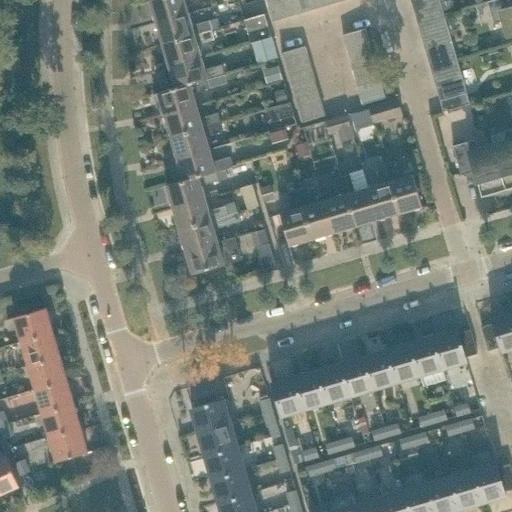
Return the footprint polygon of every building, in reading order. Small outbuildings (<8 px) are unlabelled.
[(150,0),(157,21),(189,12),(185,0),(150,0)] [(266,0),(272,20),(284,17),(279,0),(266,0)] [(279,0),(284,17),(295,13),(291,0),(279,0)] [(291,0),(295,13),(307,10),(304,0),(291,0)] [(304,0),(307,10),(318,7),(316,0),(304,0)] [(415,13),(442,5),(440,0),(415,0),(412,1),(415,13)] [(511,0),(490,0),(488,1),(494,22),(508,21),(511,34),(511,0)] [(446,18),(445,13),(442,5),(415,13),(419,26),(446,18)] [(210,20),(193,25),(189,12),(157,21),(163,43),(213,29),(210,20)] [(251,41),(260,39),(271,36),(265,13),(245,19),(251,41)] [(422,38),(450,30),(446,18),(419,26),(422,38)] [(346,46),(369,39),(366,27),(343,34),(346,46)] [(198,43),(215,38),(213,29),(163,43),(170,65),(202,56),(198,43)] [(426,50),(453,42),(450,30),(422,38),(426,50)] [(266,62),(278,59),(271,36),(260,39),(266,62)] [(350,57),(373,51),(369,39),(346,46),(350,57)] [(430,62),(457,54),(453,42),(426,50),(430,62)] [(285,64),(308,57),(305,45),(282,52),(285,64)] [(353,69),(376,62),(373,51),(350,57),(353,69)] [(460,67),(458,58),(457,54),(430,62),(433,74),(460,67)] [(223,64),(206,69),(202,56),(170,65),(176,87),(208,78),(209,79),(226,74),(223,64)] [(289,75),(311,68),(308,57),(285,64),(289,75)] [(356,80),(379,74),(376,62),(353,69),(356,80)] [(437,87),(464,79),(460,67),(433,74),(437,87)] [(292,87),(315,80),(311,68),(289,75),(292,87)] [(360,92),(383,85),(379,74),(356,80),(360,92)] [(211,87),(209,79),(208,78),(176,87),(159,92),(155,95),(158,106),(163,106),(165,114),(198,105),(194,92),(211,87)] [(440,99),(467,91),(464,79),(437,87),(440,99)] [(295,98),(318,91),(315,80),(292,87),(295,98)] [(363,103),(386,97),(383,85),(360,92),(363,103)] [(299,110),(322,103),(318,91),(295,98),(299,110)] [(444,111),(471,103),(467,91),(440,99),(444,111)] [(373,122),(403,113),(398,98),(369,108),(373,122)] [(275,121),(295,115),(291,101),(271,107),(275,121)] [(302,121),(325,115),(322,103),(299,110),(302,121)] [(218,112),(201,117),(198,105),(165,114),(172,136),(221,122),(218,112)] [(342,141),(354,137),(347,115),(326,121),(329,134),(339,131),(342,141)] [(277,122),(278,134),(294,133),(293,121),(277,122)] [(207,136),(224,131),(221,122),(172,136),(178,158),(210,149),(207,136)] [(511,128),(506,130),(507,144),(494,148),(508,194),(511,191),(511,128)] [(494,148),(482,151),(476,139),(454,145),(463,177),(464,176),(463,174),(474,171),(476,174),(482,196),(488,194),(508,194),(494,148)] [(231,156),(214,161),(210,149),(178,158),(184,179),(185,180),(217,170),(217,171),(234,166),(231,156)] [(413,174),(400,177),(394,160),(385,163),(400,212),(422,206),(413,174)] [(378,219),(400,212),(385,163),(376,166),(381,183),(369,187),(378,219)] [(219,180),(217,171),(217,170),(185,180),(184,179),(167,184),(174,207),(206,197),(202,185),(219,180)] [(369,187),(356,190),(351,173),(342,176),(356,225),(378,219),(369,187)] [(334,232),(356,225),(342,176),(332,178),(338,196),(325,199),(334,232)] [(325,199),(312,203),(307,186),(298,189),(313,238),(334,232),(325,199)] [(290,245),(313,238),(298,189),(289,191),(294,209),(281,212),(290,245)] [(227,205),(209,210),(206,197),(174,207),(180,229),(229,214),(227,205)] [(230,214),(239,211),(236,203),(227,205),(230,214)] [(215,228),(242,220),(239,211),(229,214),(180,229),(186,250),(219,241),(215,228)] [(259,245),(270,242),(267,229),(256,233),(259,245)] [(242,259),(239,249),(236,236),(219,241),(186,250),(193,273),(242,259)] [(22,341),(54,331),(47,307),(15,317),(22,341)] [(502,350),(511,347),(511,313),(493,319),(494,323),(501,346),(502,350)] [(489,350),(501,346),(494,323),(482,326),(489,350)] [(466,356),(460,333),(458,329),(435,336),(444,367),(467,360),(466,356)] [(466,356),(478,353),(471,329),(460,333),(466,356)] [(29,365),(61,356),(54,331),(22,341),(29,365)] [(421,374),(444,367),(435,336),(411,343),(421,374)] [(398,381),(421,374),(411,343),(388,349),(398,381)] [(374,388),(398,381),(388,349),(365,356),(374,388)] [(36,389),(68,379),(61,356),(29,365),(36,389)] [(351,394),(374,388),(365,356),(342,363),(351,394)] [(328,401),(351,394),(342,363),(319,370),(328,401)] [(305,408),(328,401),(319,370),(296,376),(305,408)] [(282,415),(305,408),(296,376),(273,383),(282,415)] [(43,413),(75,403),(68,379),(36,389),(43,413)] [(265,412),(274,410),(270,397),(261,400),(265,412)] [(200,432),(231,423),(224,399),(193,408),(200,432)] [(458,415),(471,412),(469,402),(456,406),(458,415)] [(50,436),(82,427),(75,403),(43,413),(50,436)] [(432,413),(435,422),(448,418),(445,409),(432,413)] [(0,425),(0,426),(9,422),(4,410),(0,411),(0,425)] [(274,410),(265,412),(241,419),(243,427),(267,420),(269,426),(278,423),(274,410)] [(422,426),(435,422),(432,413),(419,417),(422,426)] [(460,422),(462,431),(475,427),(473,418),(460,422)] [(9,422),(0,426),(6,438),(15,435),(9,422)] [(450,434),(462,431),(460,422),(447,425),(450,434)] [(206,455),(238,446),(231,423),(200,432),(206,455)] [(272,436),(281,433),(278,423),(269,426),(272,436)] [(386,426),(389,436),(402,432),(399,423),(386,426)] [(376,439),(389,436),(386,426),(373,430),(376,439)] [(57,461),(89,451),(82,427),(50,436),(57,461)] [(413,435),(416,444),(429,440),(427,431),(413,435)] [(278,459),(287,456),(281,433),(272,436),(278,459)] [(403,448),(416,444),(413,435),(401,439),(403,448)] [(340,440),(342,449),(355,445),(353,436),(340,440)] [(330,453),(342,449),(340,440),(327,444),(330,453)] [(367,448),(370,458),(383,454),(381,445),(367,448)] [(213,478),(244,469),(238,446),(206,455),(213,478)] [(306,460),(319,456),(317,446),(304,450),(306,460)] [(357,461),(370,458),(367,448),(355,452),(357,461)] [(0,494),(20,485),(6,455),(0,457),(0,494)] [(337,467),(347,464),(344,455),(334,458),(337,467)] [(287,456),(278,459),(282,472),(291,469),(287,456)] [(22,475),(31,471),(25,458),(16,462),(22,475)] [(321,462),(324,471),(337,467),(334,458),(321,462)] [(309,465),(311,475),(324,471),(321,462),(309,465)] [(506,490),(498,467),(497,463),(474,470),(483,501),(507,495),(506,490)] [(506,490),(511,488),(511,468),(510,463),(498,467),(506,490)] [(220,501),(251,492),(244,469),(213,478),(220,501)] [(460,508),(483,501),(474,470),(451,477),(460,508)] [(436,511),(446,511),(460,508),(451,477),(428,483),(436,511)] [(410,511),(436,511),(428,483),(405,490),(410,511)] [(292,505),(301,503),(297,489),(288,492),(292,505)] [(385,511),(410,511),(405,490),(381,497),(385,511)] [(222,511),(256,511),(251,492),(220,501),(222,511)] [(360,511),(385,511),(381,497),(358,503),(360,511)] [(303,511),(301,503),(292,505),(293,511),(303,511)] [(335,511),(360,511),(358,503),(335,510),(335,511)]
